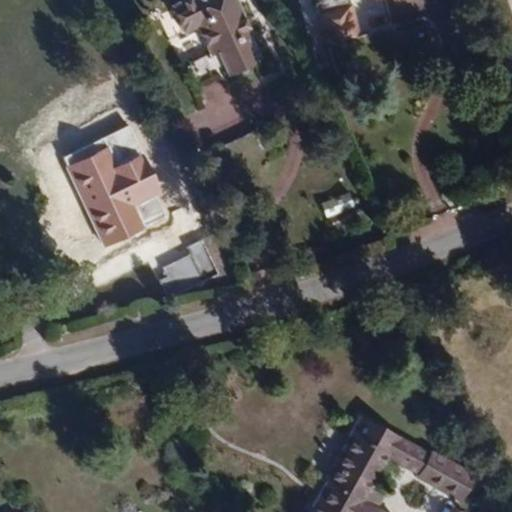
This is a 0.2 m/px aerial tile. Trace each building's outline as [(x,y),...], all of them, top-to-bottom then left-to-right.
[(256,34),(240,0),(186,0),(173,6),(187,34),(199,28),(211,55),(220,52),(231,76),(262,62),(251,37),(256,34)] [(357,72),(323,0),(321,0),(316,1),(337,77),(357,72)] [(323,0),(357,72),(422,54),(413,20),(359,35),(349,0),(323,0)] [(221,80),(200,88),(213,124),(233,117),(221,80)] [(140,206),(163,196),(151,169),(161,165),(154,148),(119,164),(111,147),(71,165),(107,246),(148,227),(140,206)] [(205,277),(197,256),(170,268),(180,289),(205,277)] [(353,444),(330,482),(321,477),(306,502),(321,511),(378,511),(369,506),(379,491),(367,483),(383,457),(404,470),(416,449),(359,414),(344,438),(353,444)] [(344,438),(321,476),(321,477),(330,482),(353,444),(344,438)] [(411,477),(448,500),(463,474),(427,451),(411,477)] [(448,500),(454,503),(470,478),(463,474),(448,500)]
